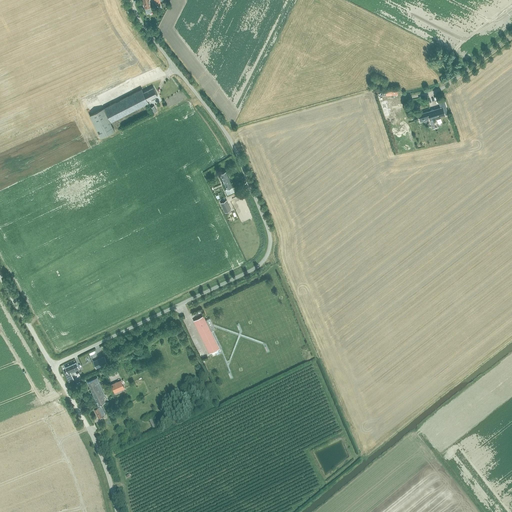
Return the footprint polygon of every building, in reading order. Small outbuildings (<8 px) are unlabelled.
[(142,0),(144,7),(144,8),(146,13),(152,11),(151,6),(149,0),(142,0)] [(110,122),(148,103),(147,101),(158,95),(154,88),(143,93),(141,89),(89,115),(101,138),(114,131),(110,122)] [(431,110),(418,114),(420,121),(430,119),(430,120),(445,115),(448,114),(446,108),(443,109),(443,107),(440,107),(438,108),(437,108),(431,110)] [(220,174),(227,189),(225,190),(227,194),(235,190),(226,172),(220,174)] [(227,206),(224,200),(220,202),(224,212),(230,209),(228,205),(227,206)] [(203,316),(193,320),(209,353),(211,352),(212,354),(215,353),(219,351),(218,349),(219,348),(203,316)] [(107,363),(104,356),(93,361),(96,368),(107,363)] [(79,369),(76,362),(65,368),(67,371),(64,372),(69,382),(75,379),(74,379),(71,373),(79,369)] [(97,377),(88,382),(99,405),(106,401),(104,396),(106,395),(97,377)] [(121,381),(112,384),(115,392),(124,388),(121,381)] [(102,406),(94,409),(98,418),(106,414),(102,406)]
